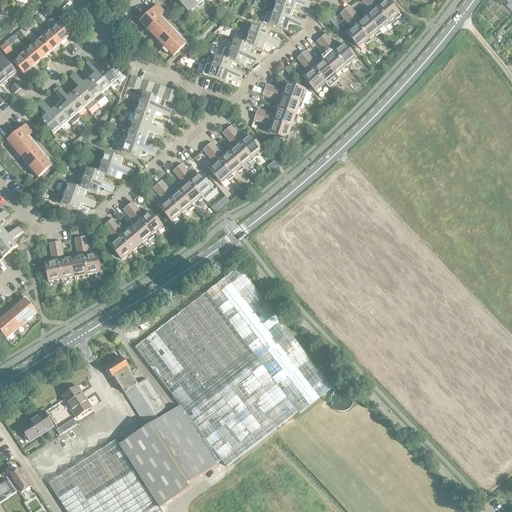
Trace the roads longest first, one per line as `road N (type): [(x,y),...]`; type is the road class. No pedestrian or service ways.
road 1 (tertiary): [(0,384),(214,252),(299,186),(462,16)]
road 2 (residential): [(36,229),(88,221),(203,126),(213,96)]
road 3 (residential): [(213,96),(231,101),(247,88),(331,0)]
road 4 (residential): [(0,122),(105,34)]
road 5 (residential): [(105,34),(134,64),(213,96)]
